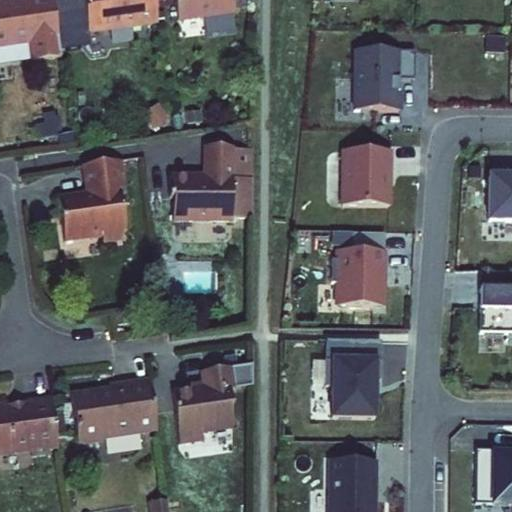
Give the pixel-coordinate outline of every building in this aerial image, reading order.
[(33,61),(62,57),(53,0),(24,0),(9,3),(8,0),(0,0),(0,47),(30,43),(33,61)] [(84,0),(89,33),(158,23),(154,0),(84,0)] [(234,12),(236,12),(234,0),(176,0),(180,20),(205,16),(207,33),(237,29),(234,12)] [(417,55),(357,55),(357,115),(401,115),(401,83),(417,83),(417,55)] [(234,152),(234,150),(206,149),(206,177),(171,177),(171,200),(175,200),(175,223),(234,224),(234,221),(254,221),(254,153),(234,152)] [(397,155),(350,155),(350,210),(392,210),(392,176),(397,176),(397,155)] [(105,241),(128,238),(122,190),(125,190),(123,174),(119,175),(118,161),(86,166),(90,195),(60,200),(66,240),(104,234),(105,241)] [(511,180),(486,180),(485,230),(511,230),(511,180)] [(391,235),(360,235),(360,255),(391,255),(391,235)] [(391,274),(391,255),(360,255),(345,255),(345,264),(338,264),(338,288),(345,288),(345,310),(388,310),(388,274),(391,274)] [(511,298),(486,298),(486,323),(511,322),(511,298)] [(511,342),(511,322),(486,323),(486,343),(511,342)] [(257,387),(254,366),(204,373),(206,390),(174,394),(181,445),(204,441),(203,434),(219,432),(219,428),(235,426),(233,409),(236,409),(233,391),(257,387)] [(386,393),(386,373),(330,374),(330,400),(337,400),(338,431),(381,431),(381,393),(386,393)] [(144,430),(158,429),(151,381),(111,387),(112,399),(107,399),(105,399),(102,397),(101,395),(101,393),(73,397),(80,443),(81,443),(85,446),(100,444),(103,440),(141,434),(144,430)] [(51,451),(59,449),(52,400),(29,403),(26,405),(25,407),(25,409),(25,411),(12,413),(10,403),(0,404),(0,453),(32,448),(33,457),(52,454),(51,451)] [(511,511),(511,466),(502,467),(502,462),(483,462),(482,511),(511,511)] [(383,492),(383,475),(336,475),(336,511),(379,511),(380,492),(383,492)]
